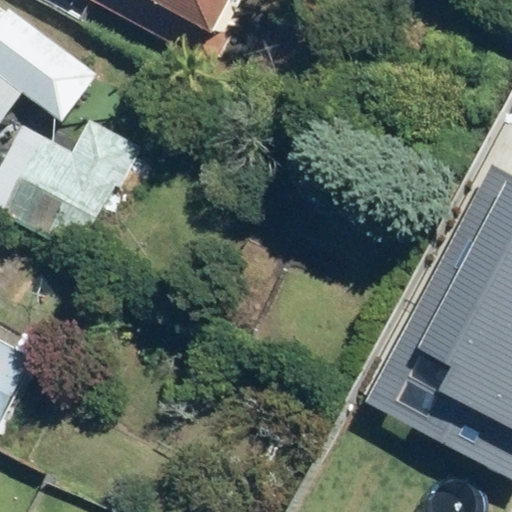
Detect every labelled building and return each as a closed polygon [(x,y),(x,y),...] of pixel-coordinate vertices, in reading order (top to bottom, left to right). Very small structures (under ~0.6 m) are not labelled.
[(0,0),(0,144),(4,148),(43,98),(78,125),(118,74),(32,7),(26,14),(7,0),(0,0)] [(130,0),(234,50),(258,0),(130,0)] [(0,200),(21,212),(18,218),(93,258),(131,187),(135,189),(157,148),(106,120),(89,152),(39,125),(0,198),(0,200)] [(511,165),(392,395),(511,457),(511,165)] [(0,432),(6,436),(48,361),(0,333),(0,432)]
